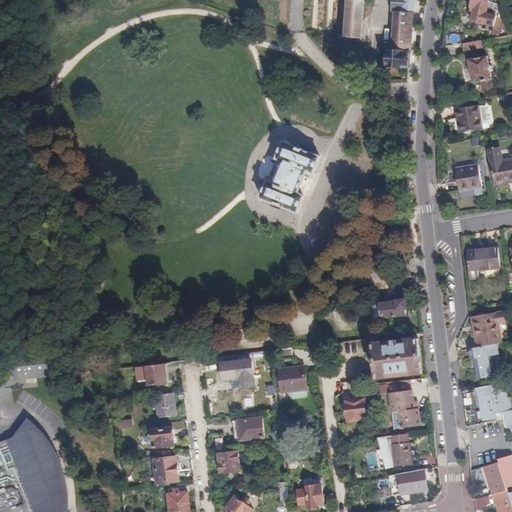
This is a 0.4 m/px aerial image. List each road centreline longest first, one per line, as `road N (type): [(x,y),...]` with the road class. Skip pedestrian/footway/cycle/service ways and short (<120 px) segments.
road 1 (residential): [(457,510),(427,230)]
road 2 (residential): [(427,230),(420,149),(434,0)]
road 3 (unknown): [(72,511),(69,469),(38,417),(16,406)]
